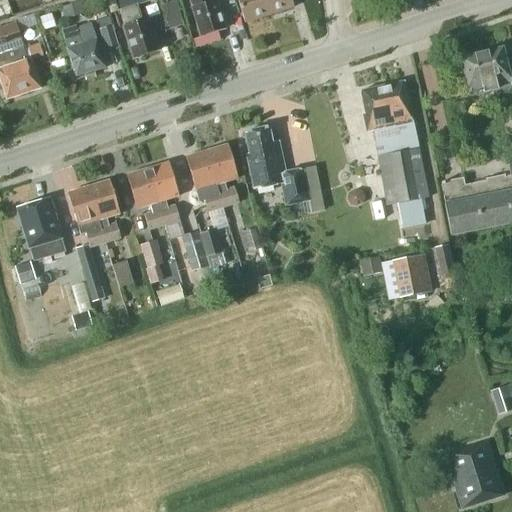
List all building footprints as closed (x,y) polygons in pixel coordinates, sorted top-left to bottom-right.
[(136,5),(150,0),(117,0),(125,26),(122,27),(133,59),(158,51),(147,18),(142,20),(136,5)] [(200,37),(224,29),(220,15),(221,15),(216,0),(213,0),(210,1),(209,0),(190,0),(192,7),(191,8),(200,37)] [(236,0),(244,23),(269,15),(263,0),(236,0)] [(263,0),(269,15),(293,7),(290,0),(263,0)] [(84,13),(81,2),(60,8),(63,19),(84,13)] [(25,47),(17,23),(0,28),(0,82),(6,100),(40,89),(30,59),(43,55),(39,43),(25,47)] [(75,77),(105,68),(96,39),(95,40),(90,24),(76,28),(75,26),(61,31),(67,49),(66,49),(75,77)] [(98,29),(105,49),(117,45),(111,25),(98,29)] [(469,96),(511,85),(509,76),(502,47),(459,58),(469,96)] [(396,126),(412,123),(404,81),(360,91),(364,113),(362,114),(365,132),(372,130),(377,157),(379,157),(387,204),(392,204),(396,203),(424,197),(427,197),(418,150),(400,153),(396,126)] [(271,143),(268,127),(244,132),(249,154),(246,155),(253,190),(281,184),(286,205),(309,200),(302,169),(284,173),(278,141),(271,143)] [(206,151),(223,208),(238,203),(234,188),(224,191),(222,183),(237,179),(226,145),(206,151)] [(207,212),(223,208),(206,151),(185,157),(195,191),(199,202),(204,201),(207,212)] [(147,169),(164,225),(179,221),(174,205),(165,208),(163,201),(178,197),(167,163),(147,169)] [(511,177),(476,184),(484,229),(511,222),(511,164),(508,165),(511,177)] [(148,230),(164,225),(147,169),(126,175),(136,209),(151,205),(153,212),(144,215),(148,230)] [(450,235),(484,229),(476,184),(463,186),(462,179),(444,183),(444,182),(441,182),(445,204),(444,204),(450,235)] [(108,181),(88,187),(105,243),(120,239),(115,223),(106,226),(104,219),(119,214),(108,181)] [(89,248),(105,243),(88,187),(67,193),(80,235),(85,234),(89,248)] [(362,192),(356,190),(347,194),(346,201),(350,206),(356,207),(363,204),(364,197),(362,192)] [(33,262),(42,259),(44,266),(52,263),(50,256),(65,252),(61,239),(61,238),(49,199),(16,209),(28,248),(29,248),(33,262)] [(261,249),(255,229),(242,232),(248,252),(261,249)] [(207,268),(224,263),(222,254),(215,230),(198,235),(206,267),(207,268)] [(206,267),(198,235),(197,232),(185,235),(181,236),(184,247),(191,272),(206,267)] [(162,271),(154,241),(140,245),(149,275),(162,271)] [(449,245),(433,248),(439,281),(456,277),(449,245)] [(388,300),(430,292),(423,256),(381,264),(388,300)] [(381,272),(378,258),(359,262),(363,276),(381,272)] [(118,288),(132,283),(125,261),(111,266),(118,288)] [(20,283),(35,279),(31,262),(16,265),(20,283)] [(100,288),(92,262),(79,265),(87,292),(100,288)] [(182,300),(179,289),(154,296),(158,308),(182,300)] [(91,327),(87,312),(70,317),(75,332),(91,327)] [(511,410),(511,388),(511,385),(489,392),(497,416),(511,410)] [(471,502),(499,493),(484,446),(455,455),(456,455),(447,458),(455,482),(459,480),(467,503),(471,502)]
